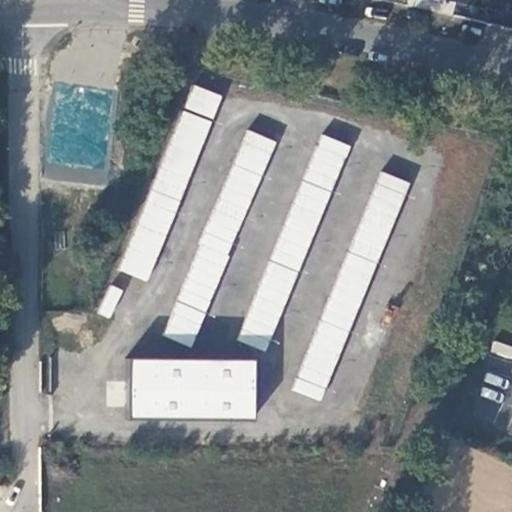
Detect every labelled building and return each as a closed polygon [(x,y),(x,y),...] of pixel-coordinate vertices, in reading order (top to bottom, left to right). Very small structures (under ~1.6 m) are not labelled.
[(155,283),(216,92),(185,82),(124,273),(155,283)] [(166,337),(195,347),(271,139),(242,128),(166,337)] [(239,341),(268,351),(347,144),(319,133),(239,341)] [(373,169),(299,393),(328,402),(402,178),(373,169)] [(111,316),(120,289),(108,285),(99,313),(111,316)] [(129,417),(255,420),(257,360),(130,357),(129,417)]
